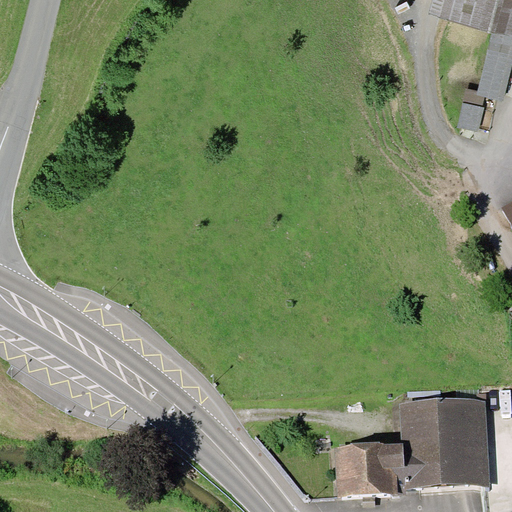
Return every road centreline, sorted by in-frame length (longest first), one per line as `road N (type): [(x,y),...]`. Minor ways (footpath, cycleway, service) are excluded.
road 1 (secondary): [(274,511),(162,400),(0,294)]
road 2 (track): [(511,259),(488,164),(445,139),(426,77),(426,16)]
road 3 (secondary): [(0,154),(46,0)]
